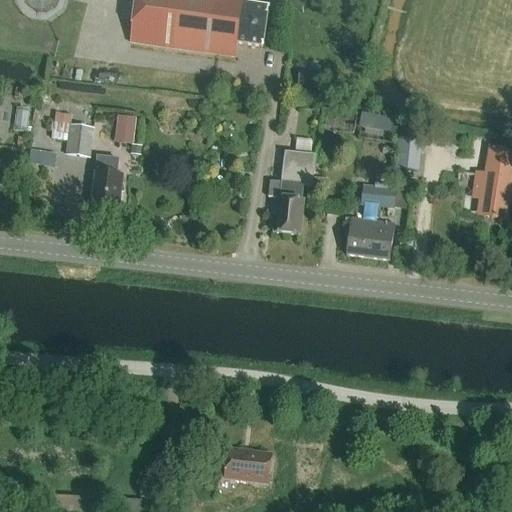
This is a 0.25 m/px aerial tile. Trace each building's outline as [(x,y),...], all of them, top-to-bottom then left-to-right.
[(135,0),(130,44),(235,59),(237,45),(262,49),(267,14),(242,11),(243,2),(226,0),(135,0)] [(55,126),(70,128),(71,117),(56,115),(55,126)] [(393,140),(396,120),(358,115),(356,136),(393,140)] [(423,125),(401,122),(399,136),(421,139),(423,125)] [(89,161),(93,131),(70,128),(66,158),(89,161)] [(398,139),(393,181),(416,184),(422,142),(398,139)] [(143,148),(133,147),(132,147),(131,157),(141,158),(143,148)] [(477,177),(474,198),(483,200),(480,216),(504,220),(510,184),(511,184),(511,153),(490,151),(486,179),(477,177)] [(22,172),(25,153),(11,152),(9,170),(22,172)] [(270,184),(268,200),(275,201),(273,216),(276,217),(274,235),(299,238),(303,203),(301,203),(303,188),(311,189),(315,158),(310,158),(294,156),(284,155),(281,185),(270,184)] [(97,160),(91,211),(104,213),(106,215),(113,216),(116,214),(118,214),(122,179),(116,178),(118,162),(97,160)] [(348,239),(346,258),(389,263),(394,226),(375,224),(377,209),(393,211),(396,189),(375,187),(375,192),(363,190),(361,206),(365,207),(363,222),(351,221),(350,225),(343,224),(341,238),(348,239)] [(228,453),(224,480),(268,485),(271,459),(228,453)] [(100,511),(101,498),(53,497),(52,511),(100,511)] [(148,511),(148,502),(124,501),(123,511),(148,511)]
